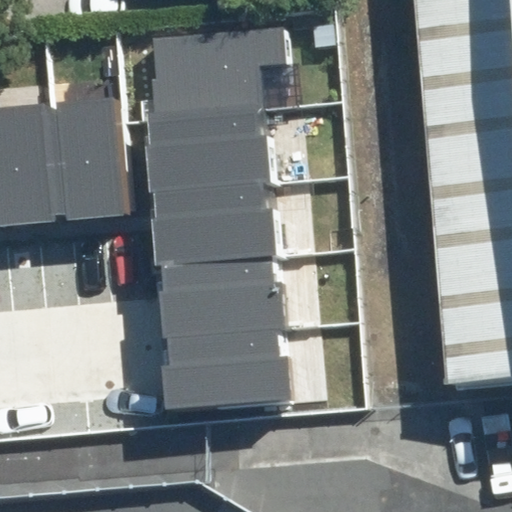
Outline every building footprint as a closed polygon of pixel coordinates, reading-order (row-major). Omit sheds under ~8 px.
[(511,0),(429,0),(459,412),(511,408),(511,0)] [(281,23),(162,30),(185,400),(304,393),(281,23)] [(0,223),(143,209),(132,89),(0,101),(0,223)] [(299,475),(301,511),(354,511),(350,470),(299,475)] [(301,511),(299,475),(223,481),(226,511),(301,511)]
